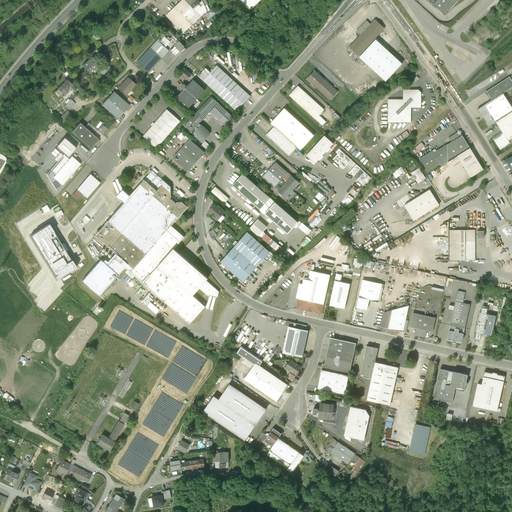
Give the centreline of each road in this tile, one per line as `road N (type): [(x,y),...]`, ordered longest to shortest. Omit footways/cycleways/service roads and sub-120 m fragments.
road 1 (unclassified): [(322,324),(240,297),(211,266),(198,231),(198,198),(216,155),(283,78)]
road 2 (tertiary): [(511,189),(382,0)]
road 3 (track): [(180,428),(216,359),(120,303),(102,322)]
road 4 (unclassified): [(511,365),(322,324)]
road 5 (unclassified): [(283,78),(247,45),(225,40),(199,46),(155,86)]
road 6 (primary): [(0,89),(81,0)]
